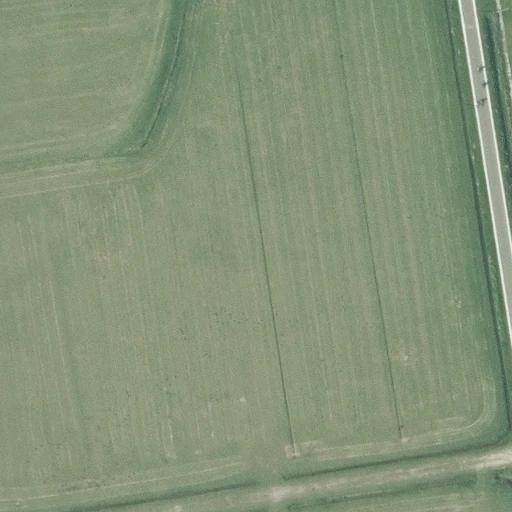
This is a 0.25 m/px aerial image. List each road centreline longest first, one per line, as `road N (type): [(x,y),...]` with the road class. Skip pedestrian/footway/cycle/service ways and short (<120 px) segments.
road 1 (track): [(511,465),(223,511)]
road 2 (unclassified): [(511,265),(470,0)]
